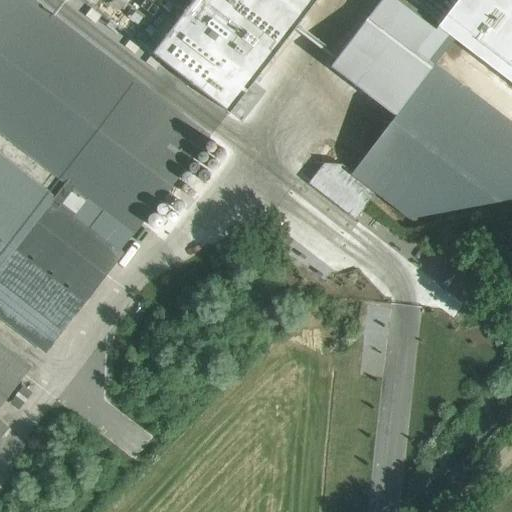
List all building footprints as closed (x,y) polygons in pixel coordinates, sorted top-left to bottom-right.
[(0,438),(9,427),(0,420),(0,406),(31,367),(0,342),(0,317),(43,351),(121,251),(76,216),(88,200),(133,235),(210,137),(32,0),(0,0),(0,132),(66,183),(54,199),(0,157),(0,438)] [(161,0),(84,0),(229,110),(294,27),(259,0),(194,0),(182,16),(161,0)] [(283,0),(284,1),(293,3),(297,3),(299,10),(309,8),(308,1),(311,0),(283,0)] [(431,11),(417,0),(356,0),(354,3),(407,44),(431,11)] [(311,167),(304,177),(329,197),(337,187),(311,167)] [(227,240),(216,245),(220,256),(231,251),(227,240)]
